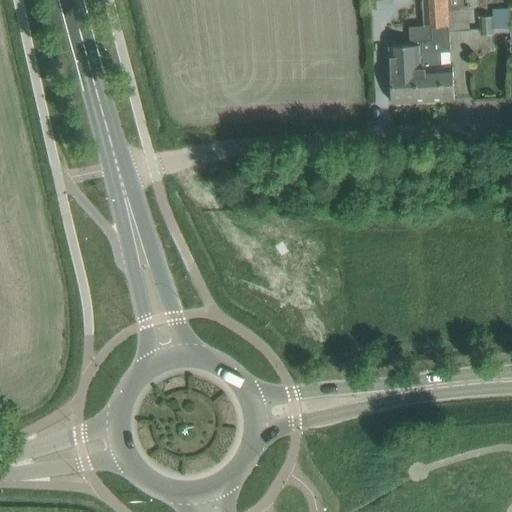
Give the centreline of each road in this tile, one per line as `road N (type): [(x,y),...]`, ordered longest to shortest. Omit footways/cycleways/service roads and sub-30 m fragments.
road 1 (unclassified): [(114,164),(287,139),(511,137)]
road 2 (secondary): [(114,164),(69,0)]
road 3 (secondary): [(393,395),(342,388),(247,396)]
road 4 (secondary): [(253,433),(393,395)]
road 5 (unclassified): [(123,420),(0,464)]
road 6 (secondary): [(190,358),(155,265),(137,240)]
road 7 (unclassified): [(0,469),(129,453)]
road 8 (secondary): [(137,240),(154,368)]
